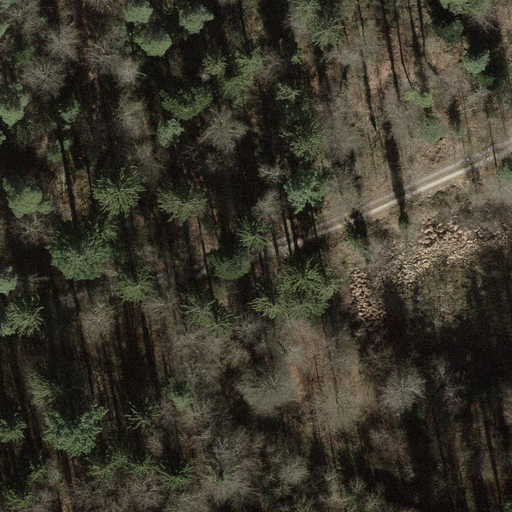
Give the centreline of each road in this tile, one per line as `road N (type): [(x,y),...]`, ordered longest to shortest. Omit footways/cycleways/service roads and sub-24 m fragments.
road 1 (track): [(511,144),(379,203),(181,274),(0,324)]
road 2 (track): [(0,330),(90,346),(172,375),(360,472),(458,511)]
